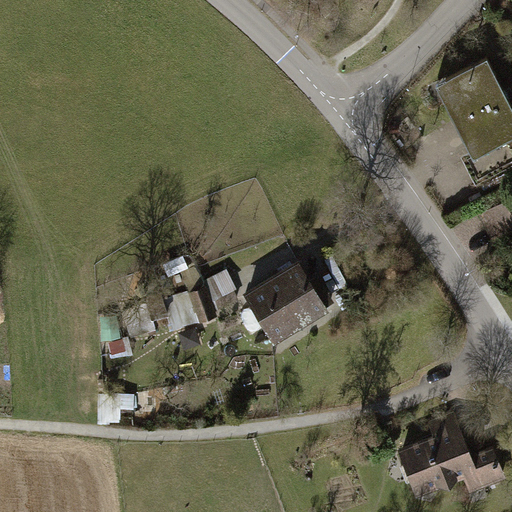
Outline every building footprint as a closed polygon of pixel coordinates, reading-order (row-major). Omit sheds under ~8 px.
[(511,104),(488,55),(435,81),(470,151),(472,156),(507,139),(511,136),(511,104)] [(470,151),(462,155),(476,184),(511,166),(511,149),(507,139),(472,156),(470,151)] [(493,241),(511,230),(511,194),(479,212),(493,241)] [(271,273),(243,291),(273,341),(329,309),(326,303),(333,299),(318,272),(309,277),(298,257),(278,269),(277,267),(269,271),(271,273)] [(205,285),(216,310),(238,299),(234,289),(236,287),(226,267),(203,280),(205,285)] [(216,310),(205,285),(191,290),(200,317),(201,320),(218,314),(216,310)] [(172,327),(200,317),(191,290),(164,298),(160,287),(147,291),(155,315),(167,311),(172,327)] [(459,424),(399,448),(417,493),(464,474),(471,490),(504,477),(495,455),(475,464),(459,424)]
